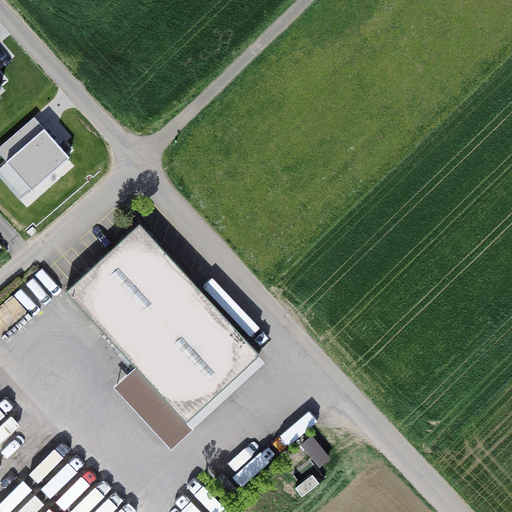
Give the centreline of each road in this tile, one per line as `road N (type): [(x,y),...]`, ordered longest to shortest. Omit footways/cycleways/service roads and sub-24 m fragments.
road 1 (residential): [(351,402),(139,167)]
road 2 (residential): [(139,167),(0,10)]
road 3 (residential): [(139,167),(0,284)]
road 4 (track): [(454,511),(351,402)]
